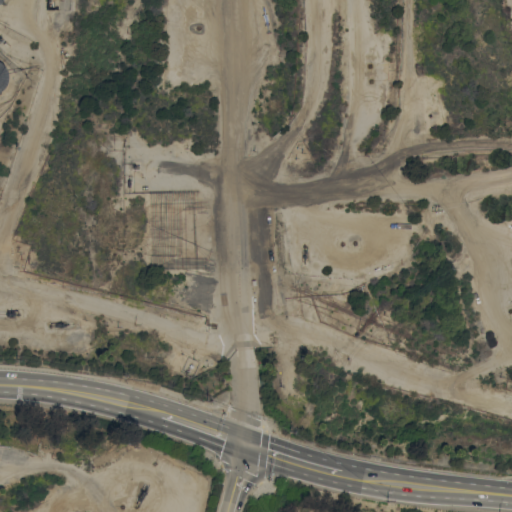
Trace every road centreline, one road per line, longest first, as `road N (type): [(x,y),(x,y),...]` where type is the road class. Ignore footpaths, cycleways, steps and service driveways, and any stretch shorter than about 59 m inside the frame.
road 1 (secondary): [(511,495),(346,475)]
road 2 (secondary): [(159,415),(67,391),(0,386)]
